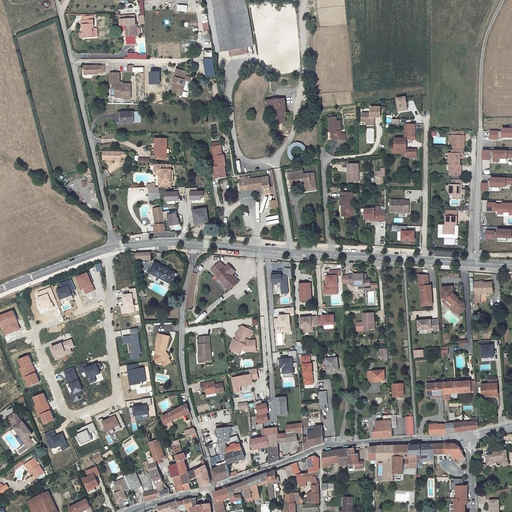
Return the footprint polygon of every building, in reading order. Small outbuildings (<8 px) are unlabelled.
[(136,0),(137,1),(141,1),(141,15),(145,15),(144,0),(136,0)] [(210,0),(219,49),(230,47),(231,52),(253,49),(245,0),(210,0)] [(83,22),(83,27),(85,27),(86,32),(82,32),(81,37),(94,37),(94,19),(94,14),(82,14),(82,19),(81,19),(81,22),(83,22)] [(131,19),(121,19),(122,28),(128,28),(128,34),(127,34),(128,41),(136,41),(136,34),(137,34),(136,23),(131,23),(131,19)] [(217,74),(215,60),(206,61),(208,75),(217,74)] [(101,66),(87,66),(87,74),(90,74),(95,74),(101,74),(101,72),(107,72),(107,66),(101,66)] [(118,87),(118,96),(125,96),(124,98),(133,98),(134,83),(127,83),(123,83),(123,80),(123,72),(113,72),(113,82),(115,82),(115,87),(118,87)] [(172,84),(171,88),(170,94),(180,96),(182,91),(185,92),(187,84),(188,84),(189,80),(184,79),(183,83),(182,82),(184,74),(174,72),(171,83),(172,84)] [(406,98),(397,99),(399,112),(408,111),(406,98)] [(273,108),(275,108),(276,115),(276,121),(283,121),(283,123),(286,123),(285,114),(285,107),(282,107),(281,100),(267,101),(267,109),(273,108)] [(381,108),(371,108),(371,114),(362,114),(362,122),(366,122),(366,125),(372,125),(373,120),(374,119),(375,118),(381,118),(381,108)] [(134,112),(122,111),(122,122),(133,123),(134,112)] [(276,115),(274,116),(275,124),(283,123),(283,121),(276,121),(276,115)] [(337,116),(329,117),(330,131),(333,131),(333,139),(342,138),(342,133),(341,120),(337,121),(337,116)] [(416,124),(404,124),(404,136),(407,136),(406,138),(406,140),(416,140),(416,124)] [(511,128),(501,128),(501,138),(511,138),(511,128)] [(491,131),(491,140),(500,140),(500,131),(491,131)] [(463,136),(453,136),(453,142),(453,149),(464,149),(465,143),(462,143),(463,136)] [(167,139),(156,138),(155,149),(155,158),(167,159),(167,139)] [(406,138),(395,138),(395,145),(395,149),(400,150),(401,154),(406,154),(406,157),(406,158),(408,157),(416,158),(416,150),(408,150),(406,150),(406,140),(406,138)] [(392,145),(392,153),(399,154),(400,154),(401,154),(400,150),(395,149),(395,145),(392,145)] [(217,148),(212,148),(213,156),(214,156),(216,166),(214,166),(215,173),(217,172),(217,179),(226,177),(224,167),(226,167),(224,155),(222,155),(221,147),(217,148)] [(449,163),(448,170),(460,170),(460,168),(458,168),(459,158),(462,158),(462,151),(451,150),(451,154),(448,154),(447,163),(449,163)] [(511,151),(482,150),(482,159),(490,159),(490,156),(494,157),(494,162),(498,162),(498,158),(507,159),(507,157),(511,157),(511,151)] [(102,151),(102,161),(114,160),(114,151),(102,151)] [(114,160),(120,160),(120,158),(123,158),(125,152),(114,151),(114,160)] [(154,172),(157,174),(162,174),(162,184),(170,184),(170,181),(171,171),(171,163),(154,163),(154,172)] [(358,166),(348,166),(348,174),(349,174),(350,183),(358,183),(358,166)] [(302,170),(291,172),(292,176),(290,176),(292,189),(296,189),(297,191),(305,189),(313,188),(310,176),(305,177),(304,174),(303,174),(302,170)] [(460,170),(448,170),(448,175),(452,175),(452,180),(459,180),(460,170)] [(162,174),(157,174),(157,188),(159,188),(170,187),(170,184),(162,184),(162,174)] [(315,176),(310,176),(313,188),(305,189),(306,194),(318,192),(315,176)] [(487,184),(481,184),(481,190),(487,190),(487,187),(490,187),(500,187),(500,186),(505,186),(505,184),(511,184),(511,178),(490,177),(490,180),(487,180),(487,184)] [(448,185),(448,195),(452,196),(452,199),(460,199),(461,195),(456,194),(456,185),(459,185),(461,185),(461,180),(459,180),(452,180),(450,180),(450,185),(448,185)] [(269,182),(242,186),(243,196),(264,193),(265,198),(272,197),(270,190),(269,182)] [(459,185),(456,185),(456,194),(461,195),(464,195),(465,189),(458,189),(459,185)] [(186,187),(178,187),(178,189),(174,189),(174,192),(166,192),(166,201),(179,200),(179,194),(186,194),(186,187)] [(351,193),(340,193),(341,198),(340,197),(340,206),(341,205),(341,216),(351,216),(351,193)] [(390,212),(404,212),(404,213),(409,213),(409,201),(405,201),(390,201),(390,212)] [(495,203),(487,203),(487,211),(497,211),(497,213),(502,214),(502,212),(509,212),(509,215),(511,214),(511,203),(501,203),(501,204),(495,204),(495,203)] [(154,213),(155,220),(157,221),(159,221),(159,224),(165,224),(164,220),(163,212),(162,207),(157,208),(157,209),(154,213)] [(206,209),(193,211),(196,224),(208,222),(206,209)] [(379,222),(379,210),(374,210),(374,209),(363,209),(364,220),(374,220),(374,222),(379,222)] [(442,210),(442,226),(440,226),(439,235),(452,235),(452,226),(455,226),(455,210),(451,210),(442,210)] [(170,211),(163,212),(164,220),(169,219),(170,226),(179,224),(179,219),(178,219),(177,214),(171,215),(170,211)] [(159,224),(154,224),(155,232),(166,232),(165,224),(159,224)] [(414,242),(414,232),(407,232),(407,227),(397,227),(397,232),(402,232),(401,241),(414,242)] [(494,231),(485,231),(485,238),(493,239),(493,236),(497,237),(497,240),(505,241),(505,237),(511,237),(511,230),(497,229),(497,232),(494,232),(494,231)] [(151,253),(136,254),(136,262),(152,261),(151,253)] [(212,271),(217,277),(229,291),(239,282),(233,276),(226,269),(221,263),(212,271)] [(175,275),(154,264),(150,274),(170,284),(175,275)] [(229,267),(226,269),(233,276),(235,274),(229,267)] [(282,293),(290,293),(289,277),(293,276),(293,267),(284,268),(284,271),(272,272),(273,284),(281,283),(282,293)] [(341,276),(340,268),(330,269),(330,275),(326,275),(327,285),(323,285),(324,295),(339,294),(337,276),(341,276)] [(367,279),(364,279),(363,273),(361,273),(348,274),(348,275),(348,284),(353,283),(353,285),(358,284),(363,284),(363,288),(370,288),(378,287),(378,282),(370,283),(370,278),(367,279)] [(196,275),(192,274),(187,297),(187,299),(186,309),(190,310),(191,300),(196,275)] [(430,304),(433,305),(432,288),(429,288),(428,275),(419,276),(420,288),(421,288),(422,295),(424,295),(424,297),(425,299),(425,300),(426,301),(427,302),(428,303),(429,303),(430,304)] [(311,283),(300,284),(301,294),(302,294),(302,301),(311,301),(311,283)] [(493,283),(475,284),(476,294),(494,293),(493,283)] [(446,299),(451,304),(452,309),(455,312),(460,312),(463,308),(462,303),(457,299),(458,297),(453,293),(453,286),(442,287),(442,297),(444,297),(446,297),(446,299)] [(424,297),(424,295),(422,295),(422,306),(433,305),(430,304),(429,303),(428,303),(427,302),(426,301),(425,300),(425,299),(424,297)] [(451,304),(446,299),(446,297),(444,297),(445,304),(455,314),(461,313),(465,309),(464,302),(458,297),(457,299),(462,303),(463,308),(460,312),(455,312),(452,309),(451,304)] [(293,332),(292,313),(280,314),(280,318),(275,318),(275,327),(281,327),(282,333),(293,332)] [(374,314),(363,315),(364,324),(364,331),(375,331),(374,314)] [(322,317),(318,317),(318,326),(334,325),(334,315),(322,315),(322,317)] [(316,317),(300,318),(301,324),(303,324),(303,329),(308,329),(308,332),(313,331),(313,326),(316,326),(316,317)] [(439,319),(418,321),(419,330),(427,329),(431,329),(431,331),(440,331),(439,319)] [(230,344),(229,347),(231,350),(236,352),(238,348),(242,349),(246,352),(256,351),(255,340),(248,340),(244,338),(245,336),(249,338),(253,331),(242,326),(239,326),(235,334),(236,335),(239,336),(236,341),(234,339),(233,339),(230,344)] [(166,349),(170,337),(158,334),(155,345),(157,346),(156,353),(154,354),(153,356),(155,360),(157,360),(159,359),(162,357),(164,361),(170,357),(166,351),(165,351),(165,350),(166,349)] [(199,345),(200,353),(201,353),(201,363),(211,362),(209,336),(200,337),(201,345),(199,345)] [(490,340),(481,340),(482,357),(494,356),(493,345),(490,345),(490,340)] [(423,350),(414,350),(414,358),(424,357),(423,350)] [(310,356),(302,357),(303,365),(304,365),(305,381),(313,380),(312,364),(311,364),(310,356)] [(285,366),(286,376),(296,375),(295,357),(278,358),(279,367),(285,366)] [(337,357),(326,359),(327,371),(339,370),(337,357)] [(385,369),(367,370),(368,380),(385,379),(385,369)] [(252,379),(258,378),(257,373),(251,375),(232,378),(235,393),(241,391),(240,386),(251,384),(252,382),(252,379)] [(443,383),(433,383),(433,378),(427,379),(427,384),(428,395),(435,395),(443,394),(444,394),(443,383)] [(471,381),(443,383),(444,394),(472,392),(476,392),(475,380),(471,381)] [(483,397),(498,396),(497,384),(497,380),(489,380),(489,385),(482,385),(483,397)] [(200,384),(202,391),(206,391),(207,393),(215,391),(216,393),(224,392),(222,383),(212,385),(210,385),(210,382),(200,384)] [(404,394),(404,383),(394,384),(395,395),(395,396),(398,396),(405,396),(404,394)] [(326,385),(319,385),(321,404),(328,404),(326,385)] [(286,415),(285,397),(275,398),(277,415),(286,415)] [(269,412),(266,403),(263,404),(261,400),(254,402),(255,407),(258,406),(260,415),(258,415),(260,424),(256,425),(257,430),(263,429),(264,429),(263,423),(269,421),(267,413),(269,412)] [(187,404),(163,418),(165,425),(172,422),(190,414),(187,404)] [(15,411),(8,417),(15,427),(24,439),(32,433),(23,421),(15,411)] [(384,420),(383,421),(376,421),(377,432),(374,432),(374,438),(384,438),(393,437),(392,427),(392,417),(392,415),(390,415),(383,415),(384,420)] [(413,416),(405,417),(406,435),(414,435),(413,416)] [(457,432),(478,428),(478,427),(478,421),(478,417),(472,417),(472,421),(455,423),(455,424),(446,424),(447,434),(457,432)] [(172,422),(165,425),(171,443),(179,440),(172,422)] [(224,423),(217,424),(224,454),(214,458),(216,468),(213,469),(215,482),(224,479),(231,476),(230,473),(229,463),(228,464),(227,456),(229,456),(226,443),(230,441),(232,423),(224,424),(224,423)] [(303,423),(287,426),(288,433),(303,431),(303,423)] [(446,424),(438,425),(439,434),(447,434),(446,424)] [(439,434),(438,425),(430,425),(430,435),(439,434)] [(316,432),(303,433),(304,445),(304,446),(305,450),(310,448),(310,447),(314,446),(318,445),(324,443),(324,431),(323,432),(322,426),(315,426),(316,432)] [(278,427),(267,429),(268,436),(278,435),(278,434),(278,427)] [(193,428),(186,431),(187,437),(197,434),(195,430),(193,428)] [(288,433),(278,434),(278,435),(268,436),(268,446),(269,450),(270,450),(270,462),(271,465),(279,461),(278,443),(298,440),(299,445),(304,445),(303,433),(303,431),(288,433)] [(252,439),(251,440),(253,450),(268,446),(268,436),(263,437),(252,439)] [(157,440),(149,443),(156,461),(163,459),(157,440)] [(230,441),(226,443),(229,456),(227,456),(228,464),(229,463),(247,458),(243,443),(235,444),(234,440),(230,441)] [(413,445),(411,445),(411,455),(417,455),(417,462),(422,462),(422,461),(434,460),(434,454),(434,444),(423,445),(413,445)] [(455,444),(434,444),(434,454),(453,454),(453,458),(465,457),(461,448),(455,444)] [(385,461),(385,481),(393,480),(393,473),(395,445),(391,445),(385,445),(378,446),(377,459),(377,461),(385,461)] [(401,445),(395,445),(393,473),(403,474),(403,467),(411,467),(411,461),(417,462),(417,455),(411,455),(411,445),(401,445)] [(378,446),(369,447),(370,460),(377,459),(378,446)] [(336,451),(322,453),(323,472),(332,471),(332,463),(340,462),(340,465),(351,464),(350,455),(357,454),(355,449),(342,450),(336,451)] [(93,455),(97,464),(104,460),(100,452),(93,455)] [(495,454),(489,455),(491,465),(504,463),(504,461),(508,461),(507,452),(497,454),(497,452),(494,452),(495,454)] [(186,454),(176,457),(181,477),(183,485),(192,483),(191,481),(189,474),(185,461),(188,460),(186,454)] [(357,454),(350,455),(351,464),(349,467),(349,469),(354,469),(354,464),(356,464),(356,470),(364,470),(364,461),(360,461),(360,454),(357,454)] [(315,455),(308,457),(309,458),(310,473),(319,471),(319,457),(315,455)] [(33,459),(25,465),(30,472),(32,471),(37,478),(45,472),(40,465),(38,466),(33,459)] [(156,463),(149,465),(151,470),(151,472),(152,472),(158,490),(160,497),(164,496),(170,494),(169,490),(164,491),(162,483),(163,483),(156,463)] [(192,483),(183,485),(184,491),(203,486),(211,483),(206,465),(197,470),(198,476),(191,481),(192,483)] [(90,470),(86,472),(89,477),(83,480),(86,485),(88,485),(90,490),(94,488),(100,486),(98,482),(97,482),(95,477),(97,476),(100,475),(97,467),(90,470)] [(196,469),(189,474),(191,481),(198,476),(197,470),(196,469)] [(275,471),(268,474),(269,480),(270,492),(274,492),(273,481),(277,480),(277,477),(275,471)] [(298,475),(297,475),(299,483),(305,482),(308,481),(308,479),(312,478),(316,477),(319,471),(310,473),(298,475)] [(135,472),(125,476),(130,488),(131,490),(141,486),(135,472)] [(258,477),(246,482),(250,487),(252,498),(253,501),(261,500),(258,484),(269,480),(268,474),(268,473),(258,477)] [(181,477),(174,478),(179,492),(184,491),(181,477)] [(467,494),(467,484),(463,484),(463,479),(454,479),(454,482),(451,482),(451,490),(456,490),(456,498),(465,498),(465,495),(467,494)] [(118,482),(114,484),(119,493),(115,495),(119,504),(128,500),(124,491),(129,489),(125,481),(121,483),(118,482)] [(237,485),(228,489),(229,497),(230,497),(235,496),(235,493),(244,489),(245,494),(235,497),(236,501),(242,500),(246,499),(252,498),(250,487),(246,482),(243,483),(237,485)] [(328,491),(328,488),(334,488),(335,483),(329,483),(323,483),(323,492),(324,496),(328,496),(329,495),(328,491)] [(8,484),(0,489),(3,494),(11,489),(8,484)] [(228,489),(215,493),(217,511),(225,511),(223,502),(229,497),(228,489)] [(160,497),(158,490),(144,494),(146,501),(160,497)] [(58,511),(49,492),(28,503),(32,511),(58,511)] [(299,493),(286,493),(285,511),(295,511),(295,503),(294,503),(294,499),(295,499),(295,498),(299,498),(299,493)] [(353,497),(344,497),(344,511),(345,511),(344,511),(351,511),(352,511),(353,497)] [(184,501),(178,503),(180,510),(190,508),(191,511),(199,511),(197,505),(196,498),(184,501)] [(463,511),(464,504),(467,504),(467,498),(465,498),(456,498),(454,498),(454,504),(450,504),(450,511),(463,511)] [(87,500),(69,509),(70,511),(68,511),(67,511),(80,511),(86,509),(91,507),(87,500)] [(498,511),(498,500),(489,500),(489,511),(498,511)] [(178,501),(157,508),(158,511),(170,511),(173,511),(172,511),(180,511),(178,503),(178,501)]
